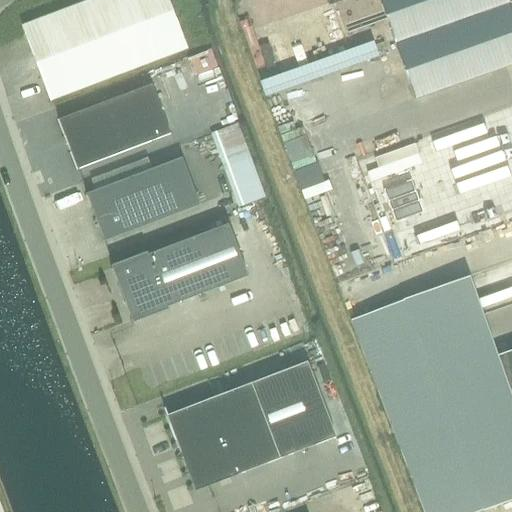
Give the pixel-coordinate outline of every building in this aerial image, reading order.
[(185,50),(166,0),(91,0),(22,27),(50,101),(185,50)] [(511,0),(379,0),(414,99),(511,65),(511,0)] [(58,120),(67,145),(77,170),(170,135),(160,110),(151,85),(58,120)] [(243,113),(217,122),(245,207),(271,199),(243,113)] [(199,206),(181,158),(85,195),(103,242),(199,206)] [(133,320),(247,277),(227,225),(113,268),(133,320)] [(487,278),(499,276),(493,237),(481,239),(487,278)] [(461,277),(402,299),(402,300),(403,299),(484,510),(482,510),(483,511),(511,500),(511,350),(491,358),(461,277)] [(402,301),(350,321),(423,511),(477,511),(483,510),(402,301)] [(250,384),(166,416),(195,491),(279,458),(335,437),(306,362),(250,384)]
